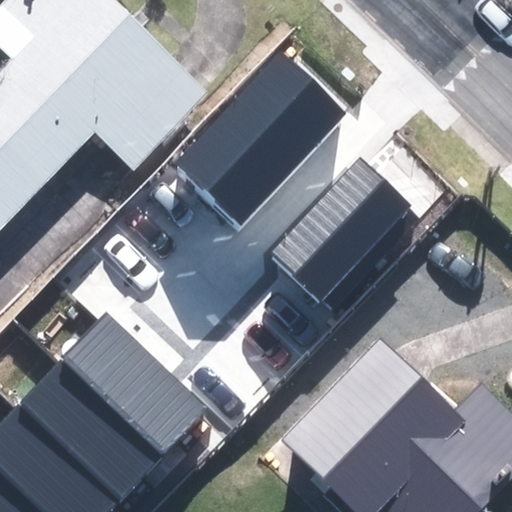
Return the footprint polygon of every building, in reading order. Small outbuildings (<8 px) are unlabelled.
[(199,99),(97,0),(1,0),(0,1),(0,231),(92,138),(127,173),(199,99)] [(347,113),(283,54),(180,164),(244,223),(347,113)] [(409,205),(359,160),(270,257),(320,303),(409,205)] [(209,407),(106,312),(60,361),(162,457),(209,407)] [(363,352),(266,458),(324,511),(476,511),(511,473),(511,436),(466,395),(441,423),(363,352)] [(162,457),(60,361),(17,407),(119,503),(162,457)] [(110,511),(119,503),(17,407),(0,424),(0,475),(39,511),(110,511)] [(39,511),(0,475),(0,511),(39,511)]
